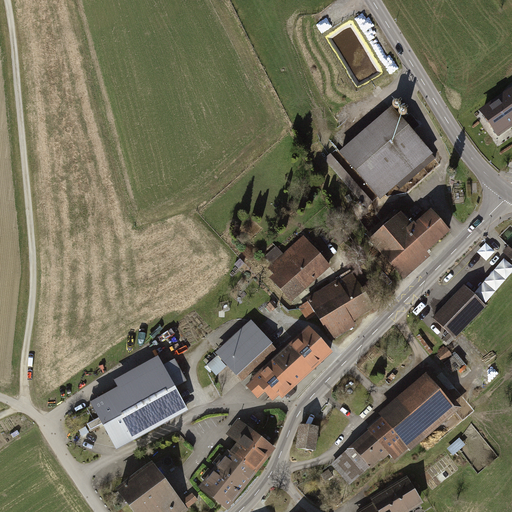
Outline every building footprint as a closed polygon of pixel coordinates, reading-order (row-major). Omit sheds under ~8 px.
[(511,92),(483,114),(497,134),(511,124),(511,92)] [(396,110),(343,155),(384,201),(436,156),(396,110)] [(333,156),(326,162),(369,211),(376,205),(333,156)] [(430,255),(454,235),(435,213),(417,228),(406,215),(373,243),(386,258),(379,264),(391,278),(399,271),(408,282),(434,260),(430,255)] [(294,304),(333,268),(306,238),(287,255),(279,247),(266,259),(274,267),(270,271),(276,276),(272,280),(294,304)] [(486,244),(478,253),(487,262),(496,253),(486,244)] [(511,250),(508,247),(503,252),(511,260),(511,250)] [(511,266),(504,260),(474,294),(486,304),(511,273),(511,266)] [(355,275),(310,301),(312,304),(302,310),(310,323),(320,317),(335,344),(360,329),(358,324),(378,313),(355,275)] [(487,308),(464,286),(432,319),(449,335),(443,341),(449,346),(487,308)] [(278,309),(274,304),(269,309),(273,314),(278,309)] [(228,366),(243,381),(276,350),(253,325),(208,366),(217,376),(228,366)] [(311,331),(287,352),(297,363),(299,362),(310,373),(331,354),(311,331)] [(439,357),(446,365),(455,357),(449,349),(447,350),(446,348),(439,353),(441,355),(439,357)] [(287,352),(274,364),(295,387),(310,373),(299,362),(297,363),(287,352)] [(104,425),(118,450),(190,412),(176,387),(186,382),(175,360),(164,365),(160,358),(115,381),(119,389),(93,403),(101,419),(90,425),(93,431),(104,425)] [(295,387),(274,364),(252,384),(262,395),(265,392),(272,400),(278,394),(282,398),(295,387)] [(371,432),(334,463),(343,474),(349,469),(358,479),(383,458),(385,461),(391,456),(396,462),(411,450),(412,452),(464,409),(432,371),(380,415),(383,419),(369,430),(371,432)] [(239,446),(231,457),(256,476),(275,452),(238,423),(227,437),(239,446)] [(317,428),(302,427),(299,449),(315,451),(317,428)] [(453,449),(449,452),(454,459),(458,455),(453,449)] [(226,511),(228,511),(256,476),(231,457),(229,455),(200,492),(226,511)] [(186,503),(157,465),(120,493),(134,511),(190,511),(201,504),(195,496),(186,503)] [(335,479),(330,472),(323,476),(327,484),(335,479)] [(375,500),(377,502),(382,511),(415,511),(426,505),(410,478),(375,500)] [(382,511),(377,502),(361,511),(382,511)]
